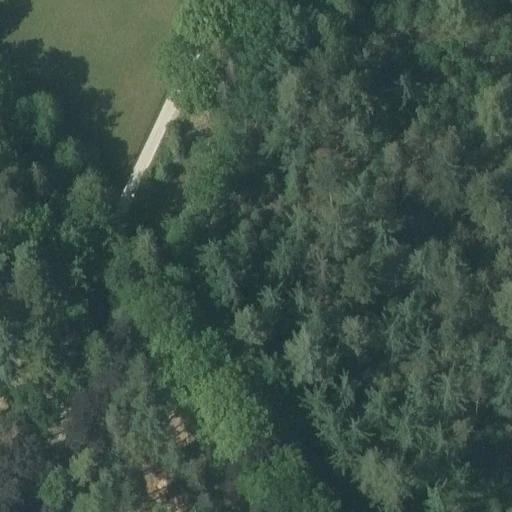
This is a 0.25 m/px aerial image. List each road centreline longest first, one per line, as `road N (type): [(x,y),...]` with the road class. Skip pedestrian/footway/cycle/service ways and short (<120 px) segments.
road 1 (track): [(302,511),(140,288),(111,263)]
road 2 (track): [(110,282),(111,319),(29,511)]
